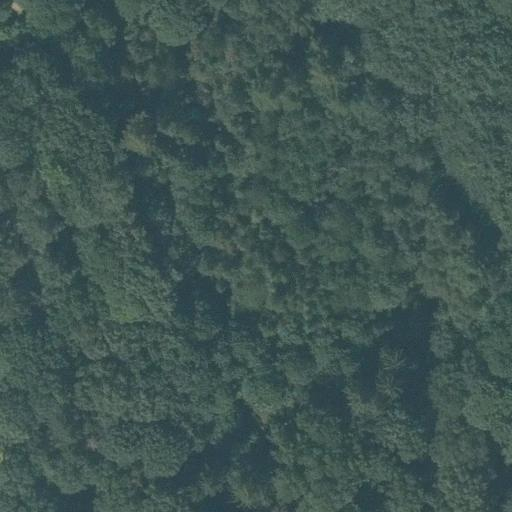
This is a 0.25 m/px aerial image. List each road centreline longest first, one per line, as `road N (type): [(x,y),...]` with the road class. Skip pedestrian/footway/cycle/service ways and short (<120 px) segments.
road 1 (track): [(254,410),(185,312),(116,146),(9,0)]
road 2 (track): [(0,237),(52,144),(67,74)]
road 3 (track): [(83,511),(58,492),(0,402)]
road 4 (track): [(419,392),(511,303)]
road 5 (track): [(319,511),(254,410)]
